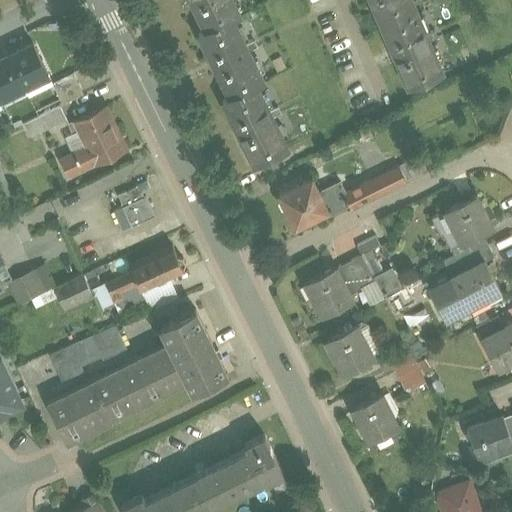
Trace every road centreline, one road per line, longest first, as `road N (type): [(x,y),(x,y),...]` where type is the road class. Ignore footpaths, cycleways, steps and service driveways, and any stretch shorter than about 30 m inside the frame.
road 1 (tertiary): [(100,0),(237,278)]
road 2 (residential): [(511,163),(472,156),(237,278)]
road 3 (tertiary): [(237,278),(350,511)]
road 4 (unknown): [(0,212),(170,139)]
